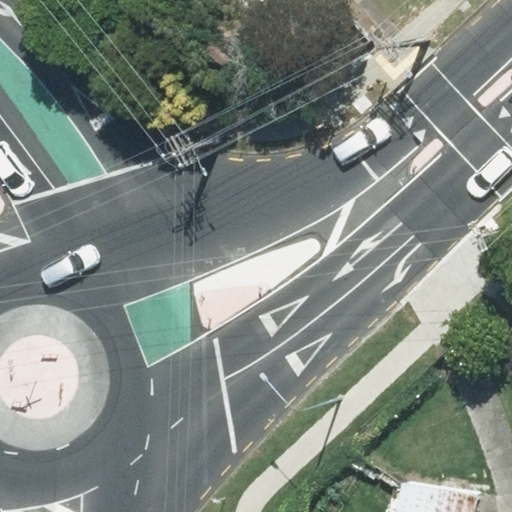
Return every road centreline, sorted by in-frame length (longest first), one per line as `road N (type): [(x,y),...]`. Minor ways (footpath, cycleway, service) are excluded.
road 1 (secondary): [(393,199),(320,274),(211,351),(130,394)]
road 2 (secondary): [(101,291),(393,199)]
road 3 (secondary): [(393,199),(511,91)]
road 4 (primary): [(0,138),(47,263)]
